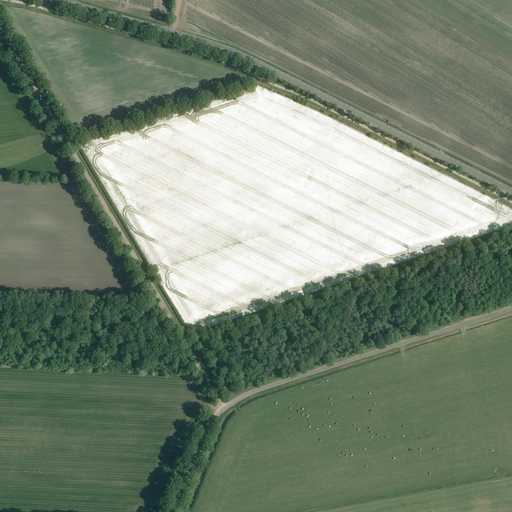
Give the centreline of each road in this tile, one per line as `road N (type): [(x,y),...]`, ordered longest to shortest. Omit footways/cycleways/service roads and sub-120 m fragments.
road 1 (secondary): [(511,192),(233,52),(60,0)]
road 2 (track): [(223,408),(0,26)]
road 3 (unclassified): [(171,511),(202,435),(233,401),(511,308)]
